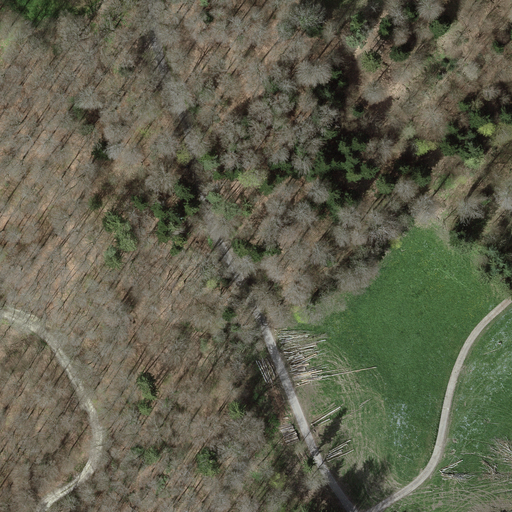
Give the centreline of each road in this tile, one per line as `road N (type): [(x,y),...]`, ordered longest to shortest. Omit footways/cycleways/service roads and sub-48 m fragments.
road 1 (unclassified): [(155,0),(158,53),(211,223),(249,288),(320,462),(352,511)]
road 2 (track): [(371,511),(429,468),(467,344),(511,298)]
road 3 (track): [(36,511),(87,468),(94,425),(47,336),(0,312)]
